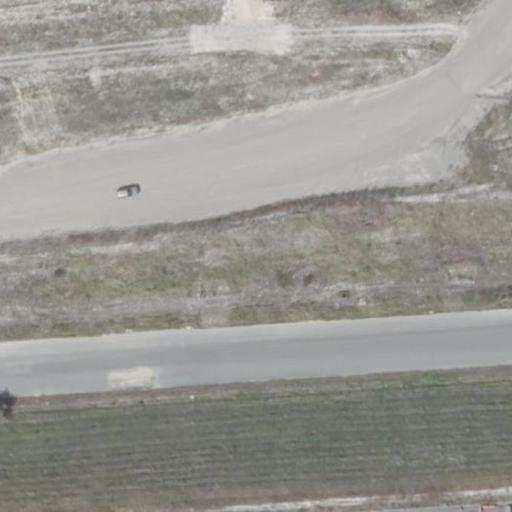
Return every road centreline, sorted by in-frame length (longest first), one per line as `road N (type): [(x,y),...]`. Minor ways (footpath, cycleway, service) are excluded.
road 1 (track): [(511,28),(492,57),(380,120),(0,206)]
road 2 (track): [(0,380),(511,348)]
